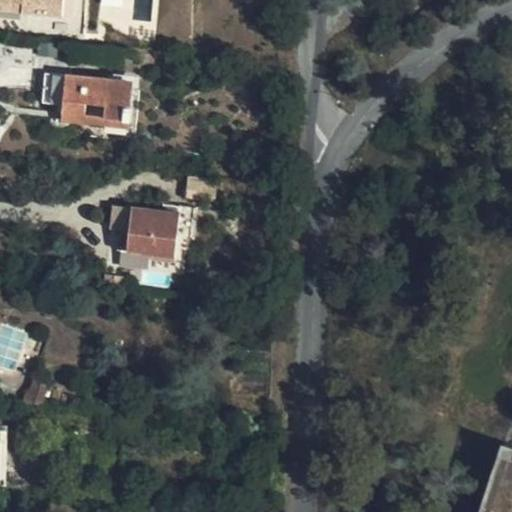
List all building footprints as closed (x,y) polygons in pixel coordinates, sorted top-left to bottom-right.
[(0,0),(0,8),(23,11),(24,2),(0,0)] [(0,0),(24,2),(23,11),(63,15),(64,0),(0,0)] [(66,104),(69,74),(47,72),(44,102),(66,104)] [(135,80),(69,74),(66,104),(65,111),(87,113),(106,115),(105,123),(130,126),(135,80)] [(64,119),(86,121),(87,113),(65,111),(64,119)] [(86,121),(105,123),(106,115),(87,113),(86,121)] [(131,232),(134,207),(127,206),(124,231),(131,232)] [(131,232),(124,231),(122,249),(153,253),(153,257),(176,260),(179,237),(194,239),(198,209),(182,208),(182,212),(134,207),(131,232)] [(50,383),(35,379),(32,389),(30,391),(27,394),(26,395),(26,397),(25,402),(43,404),(50,383)] [(1,430),(0,445),(0,485),(6,486),(8,430),(1,430)] [(511,511),(511,442),(504,440),(480,511),(511,511)]
